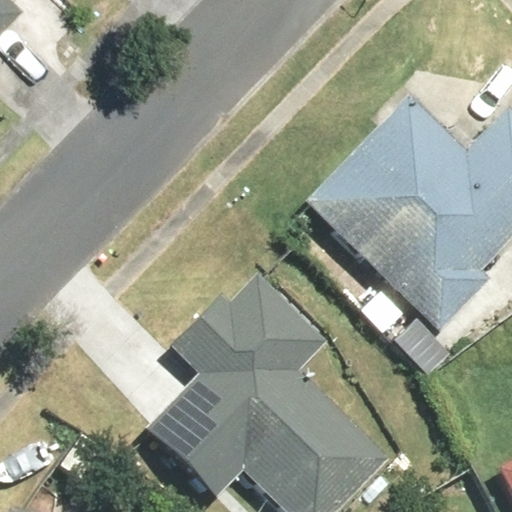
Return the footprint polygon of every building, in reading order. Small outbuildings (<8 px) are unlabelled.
[(0,24),(11,12),(0,1),(0,24)] [(402,88),(300,189),(433,323),(484,273),(474,263),(511,225),(511,105),(505,99),(459,144),(402,88)] [(194,368),(142,422),(213,489),(236,465),(285,511),(325,511),(382,453),(291,367),(320,337),(249,270),(223,296),(212,285),(162,337),(194,368)] [(511,445),(490,458),(511,499),(511,445)] [(70,511),(11,501),(9,511),(70,511)]
